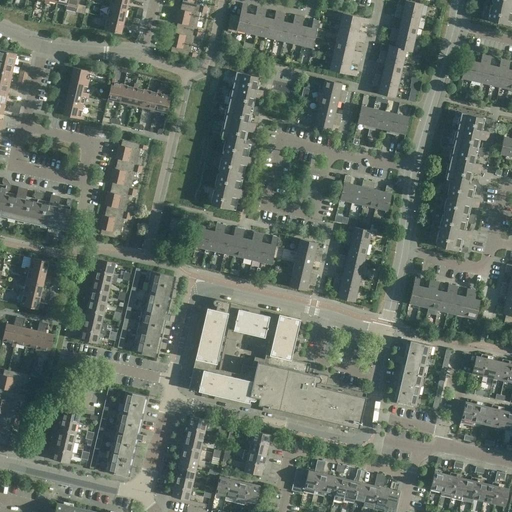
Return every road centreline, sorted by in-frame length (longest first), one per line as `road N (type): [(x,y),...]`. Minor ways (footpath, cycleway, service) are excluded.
road 1 (residential): [(174,384),(200,274),(390,321)]
road 2 (residential): [(366,443),(170,399)]
road 3 (residential): [(28,130),(96,145),(88,177),(22,162)]
road 4 (residential): [(329,154),(282,143),(269,204),(317,214)]
road 5 (residential): [(411,168),(454,25)]
road 6 (residential): [(145,493),(0,462)]
road 7 (residential): [(278,511),(301,450),(358,465)]
